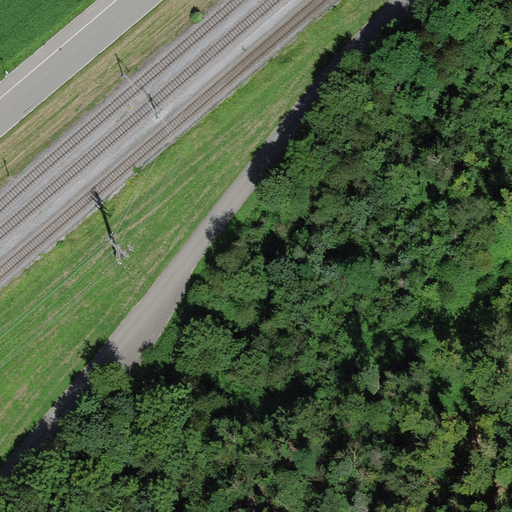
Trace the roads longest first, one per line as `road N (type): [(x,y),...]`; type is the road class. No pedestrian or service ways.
road 1 (unclassified): [(0,483),(315,97),(409,0)]
road 2 (track): [(315,97),(78,511)]
road 3 (unclassified): [(141,0),(0,120)]
